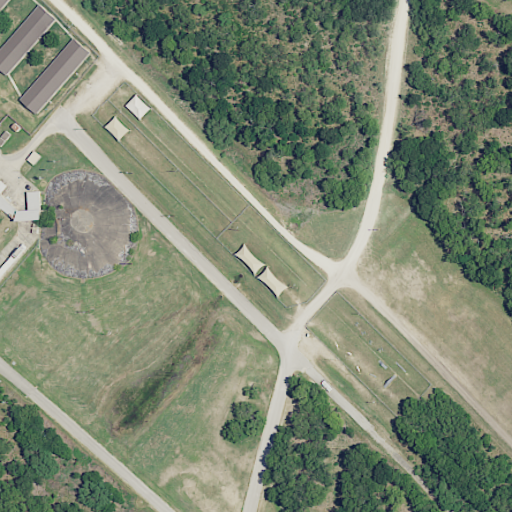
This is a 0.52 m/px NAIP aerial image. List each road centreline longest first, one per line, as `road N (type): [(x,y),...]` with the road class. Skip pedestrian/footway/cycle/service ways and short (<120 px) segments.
road 1 (residential): [(51,0),(293,242),(382,304),(511,441)]
road 2 (residential): [(250,511),(299,331),(359,257),(371,225),(409,0)]
road 3 (residential): [(323,383),(59,124),(9,171)]
road 4 (residential): [(166,511),(0,366)]
road 5 (track): [(453,511),(323,383)]
